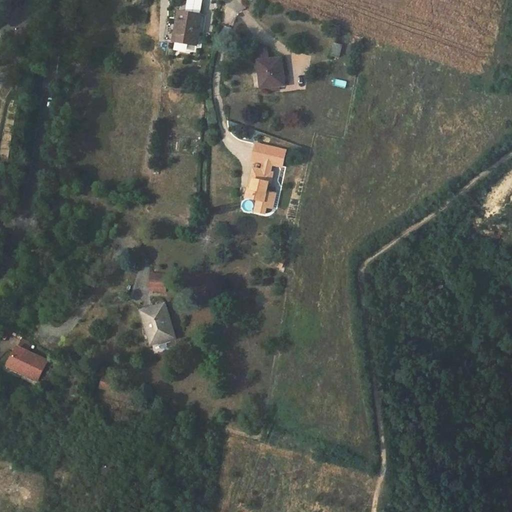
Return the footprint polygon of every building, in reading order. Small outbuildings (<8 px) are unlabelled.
[(180,11),(175,41),(197,44),(202,15),(180,11)] [(336,44),(333,55),(340,57),(341,53),(344,54),(345,47),(343,46),(343,45),(336,44)] [(260,61),(263,87),(269,86),(280,85),(285,85),(282,58),(260,61)] [(252,164),(264,166),(260,185),(251,183),(247,202),(258,204),(256,214),(266,216),(267,211),(273,212),(276,197),(267,195),(269,187),(271,187),(273,177),(270,176),(272,168),(281,170),(285,154),(255,148),(252,164)] [(276,197),(278,189),(271,187),(269,187),(267,195),(276,197)] [(149,273),(149,292),(166,293),(167,273),(149,273)] [(143,312),(153,344),(176,337),(165,305),(143,312)] [(22,339),(18,347),(28,352),(32,344),(22,339)] [(34,379),(37,380),(47,361),(28,352),(18,347),(9,364),(17,368),(16,370),(34,379)] [(6,371),(32,384),(34,379),(16,370),(8,366),(6,371)] [(112,394),(117,383),(102,376),(97,387),(112,394)]
